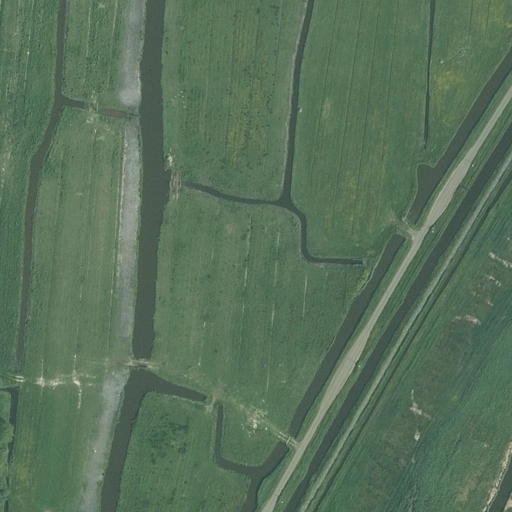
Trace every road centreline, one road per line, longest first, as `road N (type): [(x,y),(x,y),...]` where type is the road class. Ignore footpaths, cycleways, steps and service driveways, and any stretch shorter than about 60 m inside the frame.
road 1 (track): [(139,0),(115,359),(229,400),(302,449)]
road 2 (unclassified): [(266,511),(511,93)]
